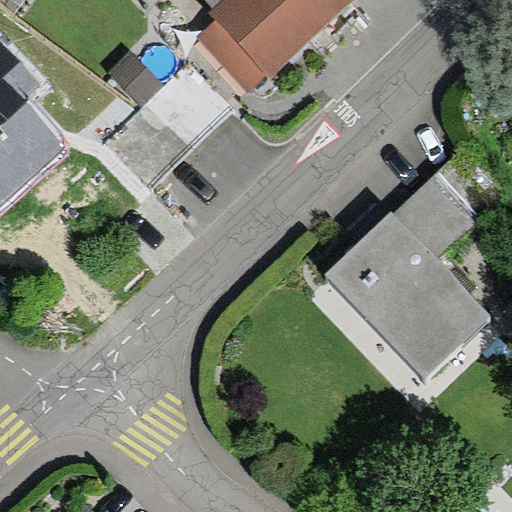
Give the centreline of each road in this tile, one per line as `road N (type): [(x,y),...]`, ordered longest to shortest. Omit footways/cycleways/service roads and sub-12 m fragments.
road 1 (residential): [(465,0),(93,376)]
road 2 (residential): [(93,376),(237,511)]
